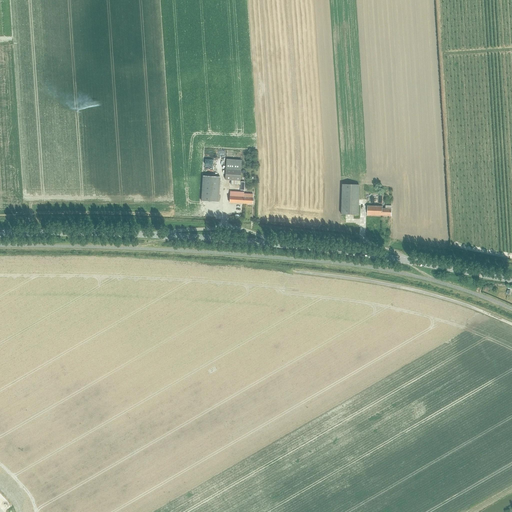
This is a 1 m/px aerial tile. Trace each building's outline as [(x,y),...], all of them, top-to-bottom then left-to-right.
[(241,160),(226,159),(225,180),(240,181),(241,160)] [(218,202),(220,177),(203,176),(201,201),(218,202)] [(358,215),(359,185),(342,184),(341,214),(358,215)] [(244,194),(244,192),(230,191),(229,203),(252,204),(253,194),(244,194)] [(391,216),(391,206),(386,205),(386,209),(382,209),(382,206),(368,206),(368,215),(391,216)]
